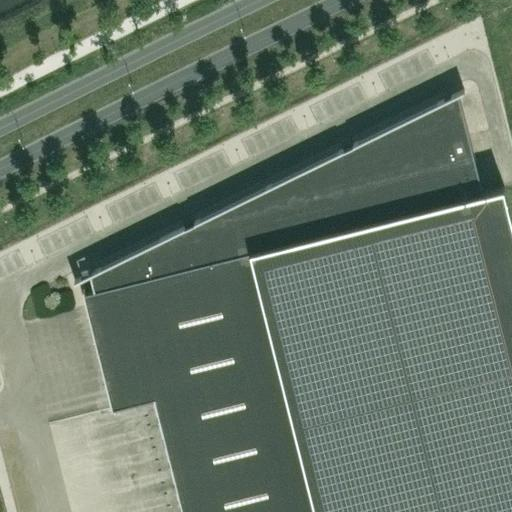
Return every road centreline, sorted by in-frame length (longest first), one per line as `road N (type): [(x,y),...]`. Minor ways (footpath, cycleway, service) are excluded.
road 1 (secondary): [(0,171),(340,0)]
road 2 (secondary): [(260,0),(0,129)]
road 3 (unknown): [(0,403),(30,415),(44,432),(63,511)]
